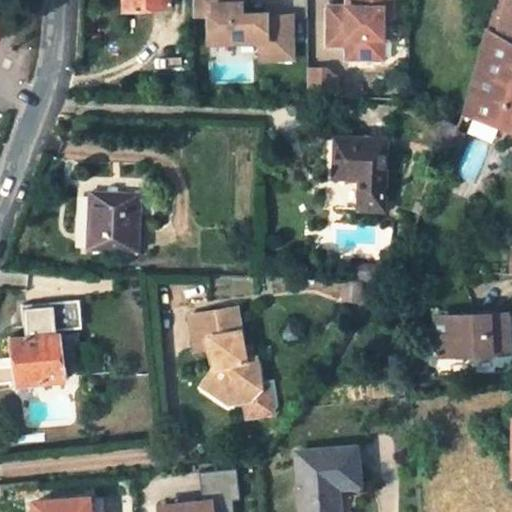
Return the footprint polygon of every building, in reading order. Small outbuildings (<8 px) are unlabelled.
[(173,9),(172,0),(123,0),(124,11),(173,9)] [(239,0),(194,0),(194,16),(210,16),(210,43),(261,42),(261,60),(294,59),(293,17),(268,17),(268,14),(243,14),(243,3),(240,3),(239,0)] [(330,8),(330,47),(349,47),(350,60),(376,60),(376,40),(386,40),(386,18),(386,9),(395,8),(394,0),(356,0),(357,8),(349,8),(330,8)] [(511,0),(494,0),(462,115),(460,123),(457,130),(469,136),(476,120),(511,133),(511,0)] [(395,8),(386,9),(386,18),(395,18),(395,8)] [(376,40),(376,60),(386,60),(386,40),(376,40)] [(338,99),(338,78),(328,68),(309,68),(309,98),(338,99)] [(451,180),(469,136),(457,130),(437,174),(451,180)] [(385,211),(387,140),(338,139),(337,178),(361,178),(360,210),(385,211)] [(140,251),(142,195),(91,193),(89,249),(140,251)] [(357,282),(362,282),(388,283),(396,270),(398,266),(358,264),(357,282)] [(357,282),(344,281),(343,300),(361,301),(362,282),(357,282)] [(409,307),(410,301),(391,299),(391,306),(409,307)] [(67,381),(61,334),(55,335),(55,329),(83,326),(81,300),(53,303),(53,306),(42,307),(42,304),(23,306),(26,331),(30,331),(31,337),(14,339),(17,357),(23,356),(27,384),(67,381)] [(408,324),(409,307),(391,306),(390,323),(408,324)] [(248,358),(237,308),(190,316),(197,351),(212,348),(217,368),(204,386),(228,404),(245,402),(251,401),(263,387),(263,385),(257,356),(248,358)] [(507,352),(505,315),(439,318),(441,355),(507,352)] [(20,385),(27,384),(23,356),(17,357),(20,385)] [(251,401),(245,402),(247,417),(275,413),(269,384),(263,385),(263,387),(251,401)] [(359,447),(298,452),(302,511),(342,511),(341,487),(350,486),(361,485),(359,447)] [(234,511),(234,502),(240,502),(238,471),(201,474),(203,503),(160,507),(160,511),(234,511)] [(342,511),(351,511),(350,486),(341,487),(342,511)] [(96,511),(95,497),(38,502),(39,511),(96,511)]
